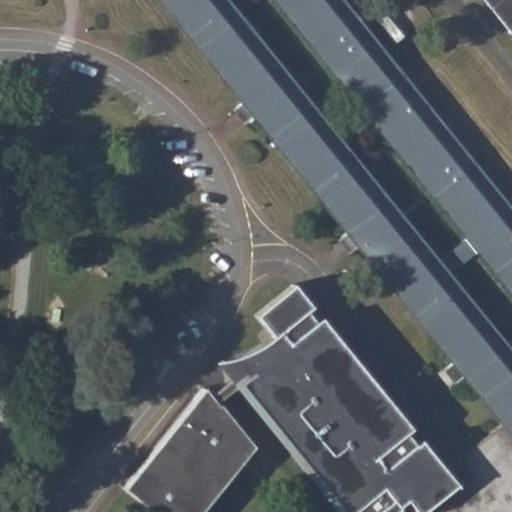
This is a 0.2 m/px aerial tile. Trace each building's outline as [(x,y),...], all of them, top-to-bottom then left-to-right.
[(157,0),(240,102),(236,107),(242,115),(247,121),(253,117),(345,233),(340,237),(346,245),(352,251),(357,247),(449,362),(444,365),(449,372),(455,379),(460,375),(499,424),(509,425),(511,425),(511,361),(447,281),(466,265),(459,258),(452,249),(433,264),(399,221),(351,162),(367,148),(358,138),(350,127),(334,140),(296,93),(223,3),(226,0),(157,0)] [(511,218),(336,0),(269,0),(363,116),(358,120),(350,127),(358,138),(367,148),(376,140),(380,137),(463,239),(464,240),(460,242),(452,249),(459,258),(466,265),(473,259),(477,256),(511,300),(511,218)] [(511,0),(479,0),(511,40),(511,0)] [(388,511),(404,500),(441,471),(415,440),(409,444),(400,432),(406,427),(316,317),(311,321),(306,316),(301,310),(306,305),(298,294),(288,282),(250,313),(266,335),(251,347),(240,351),(241,357),(243,363),(221,379),(204,393),(209,398),(213,401),(226,391),(235,384),(337,511),(371,511),(376,509),(378,511),(388,511)] [(221,379),(243,363),(241,357),(240,351),(214,361),(217,369),(221,379)] [(209,398),(204,393),(199,387),(120,486),(146,508),(150,502),(154,504),(158,507),(153,511),(196,511),(250,444),(217,402),(216,403),(213,401),(209,398)] [(511,511),(511,425),(509,425),(499,424),(482,438),(456,458),(441,471),(404,500),(388,511),(511,511)]
